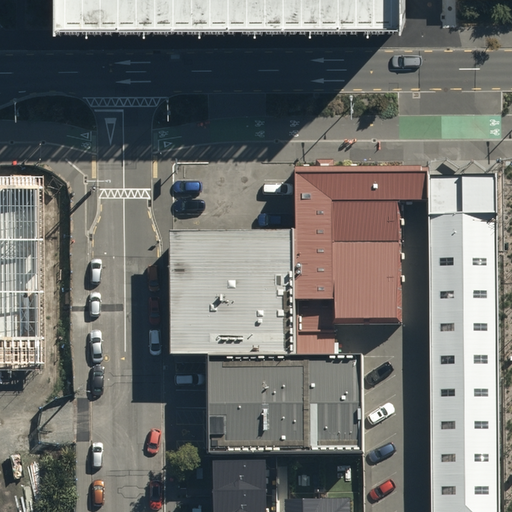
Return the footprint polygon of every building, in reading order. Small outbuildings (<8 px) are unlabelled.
[(54,0),(54,24),(399,22),(398,0),(54,0)] [(401,319),(401,201),(429,201),(429,165),(295,166),(296,357),(337,357),(337,319),(401,319)] [(500,511),(499,177),(432,177),(433,511),(500,511)] [(0,189),(0,241),(45,242),(45,189),(0,189)] [(295,234),(173,235),(175,357),(211,357),(296,357),(295,234)] [(45,242),(0,241),(0,326),(47,326),(45,242)] [(20,333),(0,333),(0,382),(20,382),(20,333)] [(296,357),(211,357),(212,454),(365,454),(365,357),(337,357),(296,357)] [(31,438),(0,438),(0,505),(31,505),(31,438)] [(272,511),(272,467),(220,468),(220,511),(272,511)] [(349,511),(350,503),(291,503),(291,511),(349,511)]
